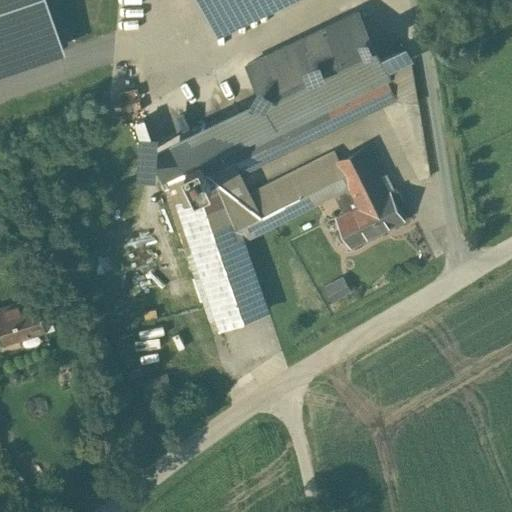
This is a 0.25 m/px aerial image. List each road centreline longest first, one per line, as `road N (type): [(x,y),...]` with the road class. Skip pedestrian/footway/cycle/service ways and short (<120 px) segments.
road 1 (unclassified): [(278,386),(511,246)]
road 2 (unclassified): [(107,511),(278,386)]
road 3 (unclassified): [(278,386),(315,511)]
